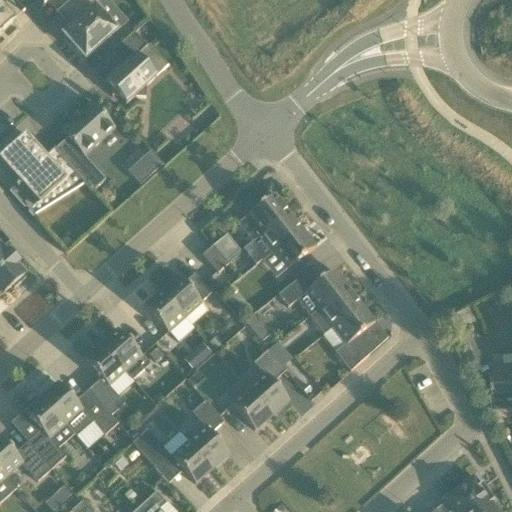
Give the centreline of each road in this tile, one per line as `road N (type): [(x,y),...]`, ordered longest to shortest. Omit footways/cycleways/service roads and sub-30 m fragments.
road 1 (residential): [(422,331),(236,500),(245,511)]
road 2 (unclassified): [(422,331),(269,132)]
road 3 (residential): [(84,299),(269,132)]
road 4 (unclassified): [(269,132),(171,0)]
road 5 (residential): [(458,23),(385,39),(321,82)]
road 6 (residential): [(321,82),(394,61),(466,66)]
road 7 (residential): [(377,511),(476,423)]
road 8 (residential): [(0,203),(84,299)]
road 9 (residential): [(12,85),(3,74),(35,57),(60,80),(45,103),(33,102)]
